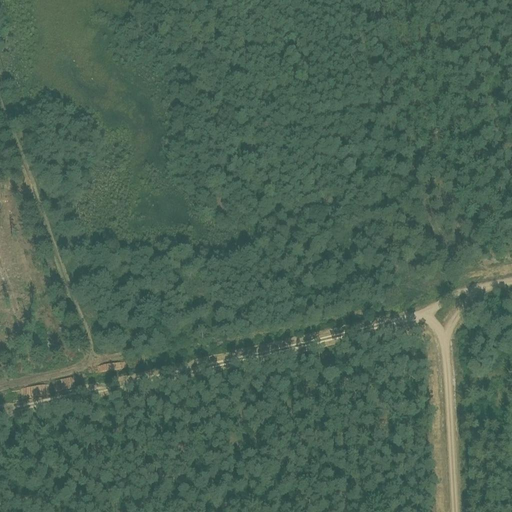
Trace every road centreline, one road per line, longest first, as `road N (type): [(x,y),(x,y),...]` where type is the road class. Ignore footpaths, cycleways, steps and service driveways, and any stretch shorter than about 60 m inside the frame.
road 1 (track): [(0,410),(400,319),(430,319),(446,350)]
road 2 (track): [(455,511),(446,350)]
